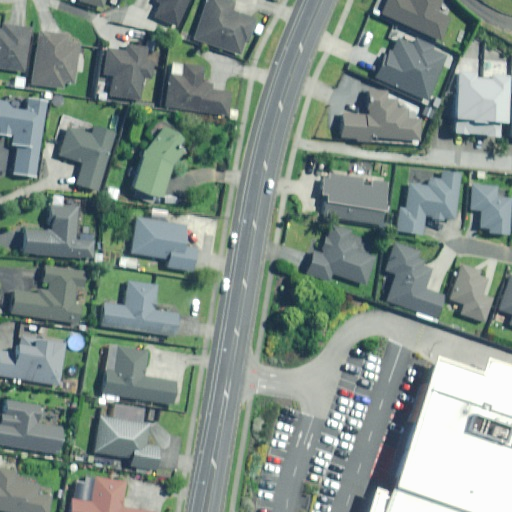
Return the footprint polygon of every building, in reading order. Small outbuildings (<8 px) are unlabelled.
[(75,0),(75,2),(102,8),(103,0),(75,0)] [(149,0),(155,3),(149,15),(154,17),(152,20),(175,30),(187,0),(149,0)] [(230,3),(221,0),(202,0),(188,39),(236,56),(241,43),(244,44),(253,19),(228,10),(230,3)] [(381,0),(375,14),(437,42),(447,18),(433,12),(438,0),(381,0)] [(26,28),(0,24),(0,69),(21,72),(26,28)] [(66,35),(35,32),(30,86),(61,89),(62,83),(72,85),(76,44),(65,43),(66,35)] [(366,76),(372,78),(422,102),(444,56),(429,50),(431,47),(412,38),(409,44),(391,36),(385,50),(380,47),(366,76)] [(144,48),(123,45),(122,52),(102,49),(99,74),(109,76),(106,96),(137,100),(140,79),(148,80),(151,62),(143,61),(144,48)] [(200,68),(165,63),(160,108),(222,115),(225,92),(206,90),(207,84),(198,83),(200,68)] [(455,115),(453,131),(467,132),(468,131),(477,132),(480,78),(473,77),(473,72),(455,71),(452,115),(455,115)] [(504,120),(507,75),(490,74),(490,78),(480,78),(477,132),(485,133),(498,134),(499,120),(504,120)] [(338,137),(355,137),(355,140),(368,141),(368,138),(418,140),(419,115),(407,114),(407,106),(395,106),(396,97),(387,97),(387,89),(365,88),(364,110),(368,110),(368,113),(338,112),(338,137)] [(0,136),(6,138),(5,147),(12,148),(8,175),(32,179),(43,102),(22,99),(20,111),(4,108),(5,102),(0,101),(0,136)] [(154,198),(163,170),(182,146),(157,125),(138,149),(125,189),(154,198)] [(111,134),(88,127),(86,134),(62,128),(54,156),(79,164),(72,186),(94,192),(111,134)] [(423,216),(429,217),(429,221),(441,223),(441,219),(451,221),(458,174),(440,172),(439,180),(422,177),(420,186),(407,184),(403,209),(397,208),(393,233),(419,237),(423,216)] [(325,175),(324,179),(318,178),(313,211),(320,212),(319,218),(376,226),(382,183),(368,181),(367,187),(357,186),(358,180),(325,175)] [(495,188),(469,185),(467,210),(477,211),(476,229),(484,229),(484,234),(505,236),(508,198),(494,197),(495,188)] [(73,207),(44,205),(42,232),(17,230),(15,255),(88,260),(89,242),(70,241),(73,207)] [(183,226),(134,218),(128,255),(163,260),(161,268),(188,273),(192,249),(180,247),(183,226)] [(361,286),(374,244),(346,235),(348,232),(326,225),(322,239),(317,238),(312,253),(307,252),(300,274),(325,282),(328,275),(361,286)] [(421,261),(412,258),(414,252),(390,244),(380,272),(391,276),(382,302),(430,319),(438,296),(421,290),(427,271),(419,268),(421,261)] [(478,271),(456,265),(445,302),(457,306),(454,316),(481,324),(489,298),(480,296),(485,278),(477,275),(478,271)] [(43,291),(35,290),(34,295),(7,291),(3,315),(73,324),(76,305),(69,305),(72,289),(78,289),(80,273),(38,267),(36,283),(44,284),(43,291)] [(511,277),(506,276),(495,311),(509,316),(505,326),(511,328),(511,277)] [(153,285),(120,281),(117,304),(98,302),(95,327),(170,337),(173,315),(150,312),(153,285)] [(16,338),(15,346),(5,345),(3,353),(0,352),(0,377),(54,386),(61,345),(16,338)] [(145,352),(106,346),(98,396),(116,399),(116,397),(168,406),(172,383),(140,377),(145,352)] [(475,369),(423,352),(379,487),(366,482),(356,511),(511,511),(511,367),(479,357),(475,369)] [(36,406),(0,401),(0,447),(53,455),(57,428),(33,425),(36,406)] [(144,425),(95,418),(90,454),(126,459),(124,467),(151,471),(154,448),(141,446),(144,425)] [(0,511),(46,511),(49,496),(34,494),(35,486),(12,482),(14,472),(0,469),(0,511)] [(122,483),(84,477),(83,486),(68,484),(63,511),(143,511),(118,508),(122,483)]
